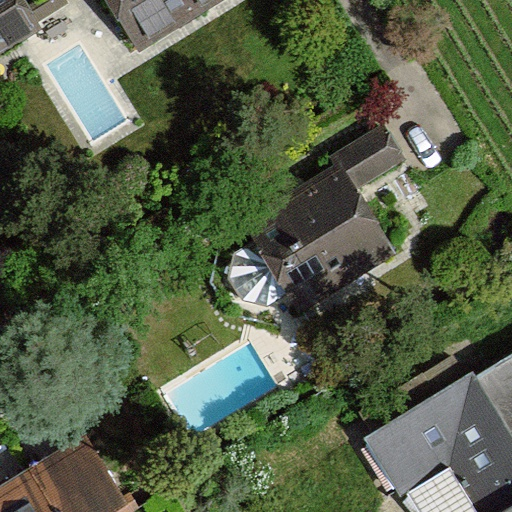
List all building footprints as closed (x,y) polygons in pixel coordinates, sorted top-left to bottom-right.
[(0,0),(0,46),(40,23),(26,0),(0,0)] [(116,0),(141,43),(215,0),(116,0)] [(254,220),(308,310),(399,255),(360,191),(411,160),(391,126),(339,157),(344,166),(254,220)] [(511,511),(511,359),(482,378),(479,372),(371,439),(407,497),(415,492),(427,511),(511,511)] [(0,503),(0,511),(141,511),(134,500),(100,443),(0,503)]
